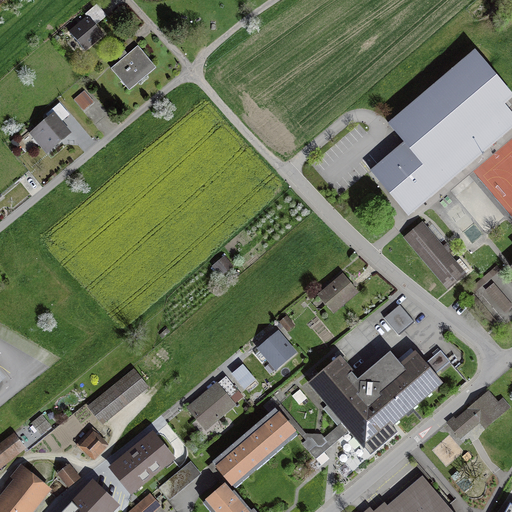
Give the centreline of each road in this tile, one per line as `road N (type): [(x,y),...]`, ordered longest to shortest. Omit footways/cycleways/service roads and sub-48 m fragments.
road 1 (residential): [(503,362),(286,174),(190,69)]
road 2 (residential): [(190,69),(0,226)]
road 3 (residential): [(327,511),(503,362)]
